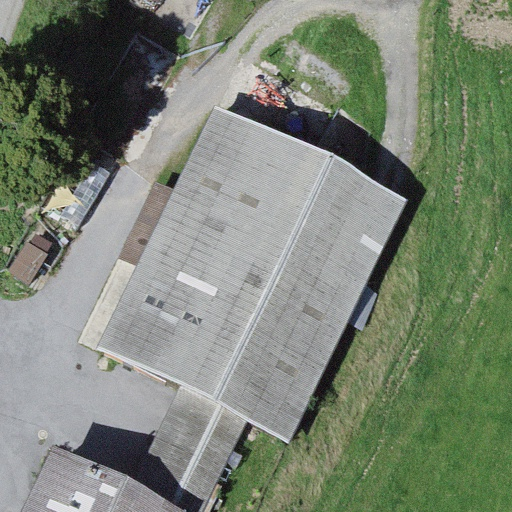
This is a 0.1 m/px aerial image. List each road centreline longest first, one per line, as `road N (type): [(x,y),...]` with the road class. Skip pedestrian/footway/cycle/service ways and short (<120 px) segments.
road 1 (track): [(135,180),(225,64),(300,0)]
road 2 (track): [(373,0),(388,6),(406,54),(388,179)]
